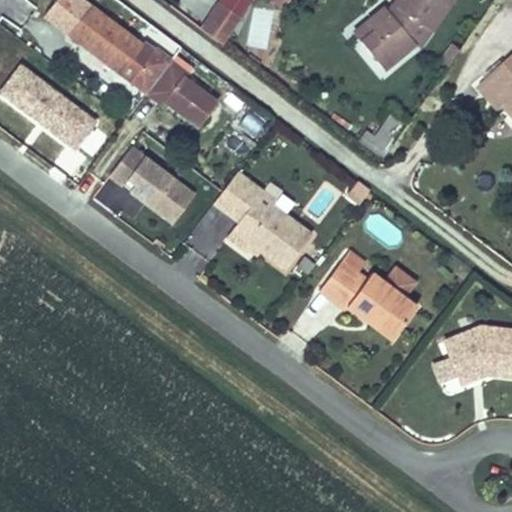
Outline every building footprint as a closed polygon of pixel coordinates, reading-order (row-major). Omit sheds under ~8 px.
[(66,33),(88,5),(80,0),(52,0),(42,15),(66,33)] [(216,0),(217,1),(240,17),(251,0),(216,0)] [(392,0),(390,3),(401,11),(393,20),(404,33),(414,20),(428,30),(449,0),(392,0)] [(217,1),(198,28),(220,45),(240,17),(217,1)] [(390,3),(385,10),(393,20),(401,11),(390,3)] [(88,5),(66,33),(161,105),(165,101),(196,125),(214,101),(183,78),(185,75),(140,42),(138,44),(88,5)] [(404,33),(393,20),(385,10),(382,6),(364,22),(371,31),(358,41),(381,69),(412,44),(404,33)] [(416,48),(428,30),(414,20),(404,33),(412,44),(416,48)] [(364,22),(351,33),(358,41),(371,31),(364,22)] [(507,103),(511,108),(511,55),(478,85),(499,109),(507,103)] [(100,119),(20,60),(0,86),(0,89),(78,148),(100,119)] [(267,118),(248,104),(239,116),(257,130),(267,118)] [(389,113),(379,127),(390,135),(401,120),(389,113)] [(390,135),(379,127),(373,135),(364,129),(356,139),(377,154),(390,135)] [(192,194),(128,147),(108,174),(122,184),(127,178),(134,184),(129,190),(172,222),(192,194)] [(251,241),(285,266),(310,233),(269,203),(266,206),(255,198),(262,189),(235,170),(213,200),(227,210),(237,196),(249,204),(238,219),(232,227),(235,229),(251,241)] [(134,184),(127,178),(122,184),(129,190),(134,184)] [(370,187),(358,178),(349,190),(360,199),(370,187)] [(255,198),(266,206),(269,203),(273,197),(262,189),(255,198)] [(511,216),(480,193),(464,215),(501,242),(511,227),(511,216)] [(227,210),(238,219),(249,204),(237,196),(227,210)] [(244,250),(251,241),(235,229),(228,238),(244,250)] [(347,250),(317,290),(343,309),(345,305),(364,319),(367,315),(373,320),(371,324),(390,339),(414,305),(402,296),(382,282),(369,272),(364,279),(354,271),(361,261),(347,250)] [(304,274),(311,264),(301,257),(294,266),(304,274)] [(402,296),(413,281),(393,267),(382,282),(402,296)] [(364,319),(371,324),(373,320),(367,315),(364,319)] [(511,326),(481,325),(442,343),(448,354),(433,361),(442,383),(458,376),(461,382),(479,374),(511,375),(511,326)]
